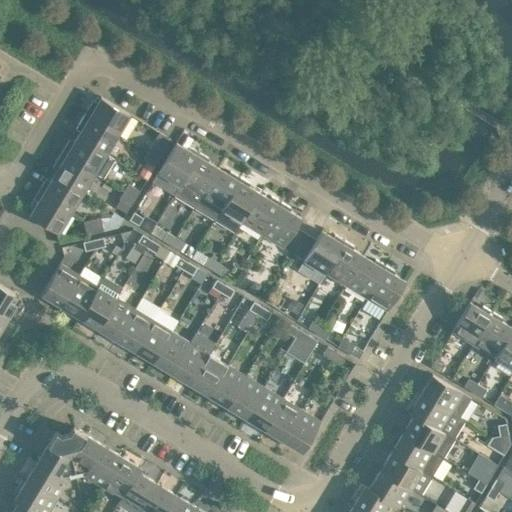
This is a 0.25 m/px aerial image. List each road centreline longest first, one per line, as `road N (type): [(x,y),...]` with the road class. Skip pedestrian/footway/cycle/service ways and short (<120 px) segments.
road 1 (residential): [(461,258),(410,230),(387,229),(113,63),(84,70),(0,189)]
road 2 (residential): [(0,430),(35,378),(61,369),(308,510)]
road 3 (residential): [(308,510),(461,258)]
